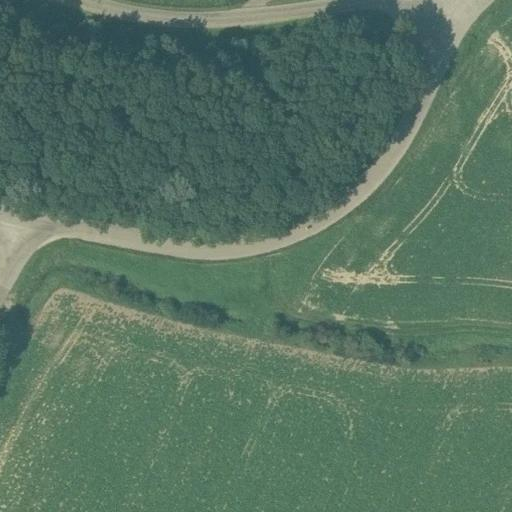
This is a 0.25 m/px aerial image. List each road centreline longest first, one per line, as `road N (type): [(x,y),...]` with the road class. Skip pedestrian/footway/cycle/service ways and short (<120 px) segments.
road 1 (unclassified): [(448,0),(443,37),(403,138),(361,192),(309,226),(236,248),(187,248),(19,219)]
road 2 (unclassified): [(370,0),(213,19),(84,0)]
